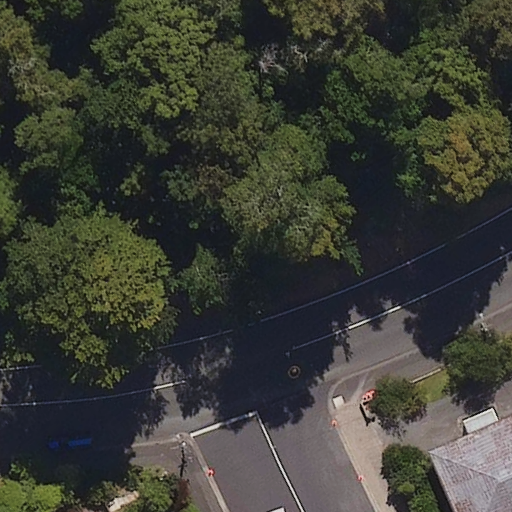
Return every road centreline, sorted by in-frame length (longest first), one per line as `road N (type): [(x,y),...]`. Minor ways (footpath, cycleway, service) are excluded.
road 1 (tertiary): [(235,374),(511,249)]
road 2 (tertiary): [(0,404),(118,395),(235,374)]
road 3 (residential): [(235,374),(301,511)]
